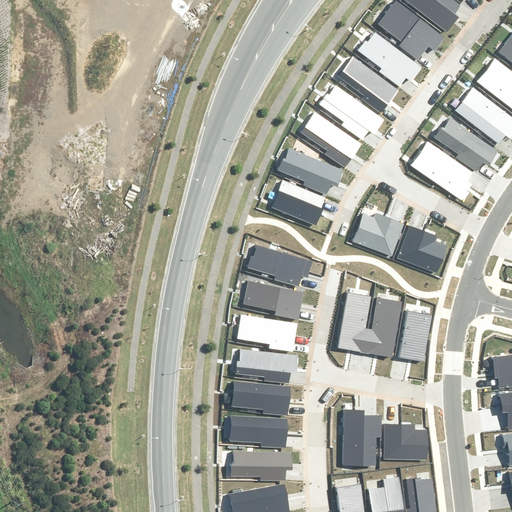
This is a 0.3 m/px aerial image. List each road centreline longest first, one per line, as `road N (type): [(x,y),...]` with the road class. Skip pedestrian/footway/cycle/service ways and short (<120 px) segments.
road 1 (tertiary): [(176,511),(171,441),(182,309),(205,198),(234,114),(294,0)]
road 2 (residential): [(499,0),(378,166)]
road 3 (residential): [(320,511),(316,372)]
road 4 (residential): [(112,0),(63,127)]
road 5 (residential): [(496,226),(378,166)]
road 6 (residential): [(316,372),(446,392)]
road 7 (residential): [(446,392),(458,511)]
